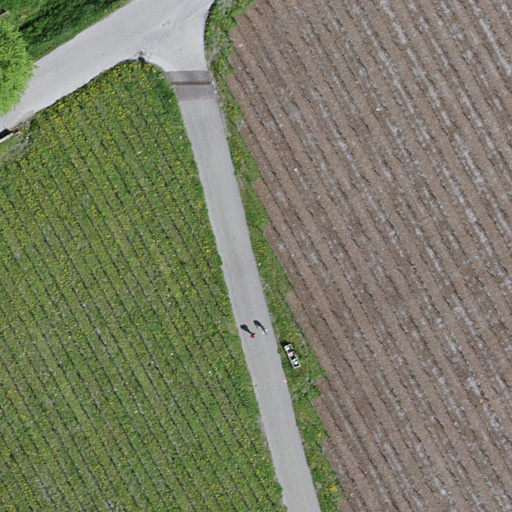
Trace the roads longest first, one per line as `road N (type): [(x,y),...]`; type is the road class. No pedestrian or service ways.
road 1 (unclassified): [(168,8),(301,511)]
road 2 (unclassified): [(0,112),(168,8)]
